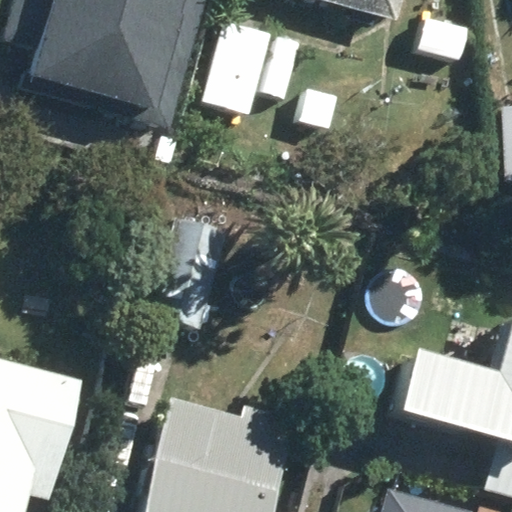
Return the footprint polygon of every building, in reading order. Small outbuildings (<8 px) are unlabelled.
[(58,0),(4,0),(0,13),(0,39),(41,53),(58,0)] [(305,0),(397,23),(402,0),(305,0)] [(300,37),(224,16),(200,103),(250,117),(256,95),(282,102),(300,37)] [(470,19),(415,16),(412,61),(467,64),(470,19)] [(511,95),(496,95),(493,179),(511,179),(511,95)] [(229,229),(173,214),(145,317),(201,332),(229,229)] [(511,442),(511,308),(494,370),(417,348),(399,411),(511,442)] [(81,381),(0,359),(0,511),(26,511),(30,499),(48,503),(72,428),(81,381)] [(240,417),(168,398),(142,511),(272,511),(277,489),(293,431),(268,424),(271,414),(243,407),(240,417)] [(472,511),(385,489),(379,511),(472,511)]
